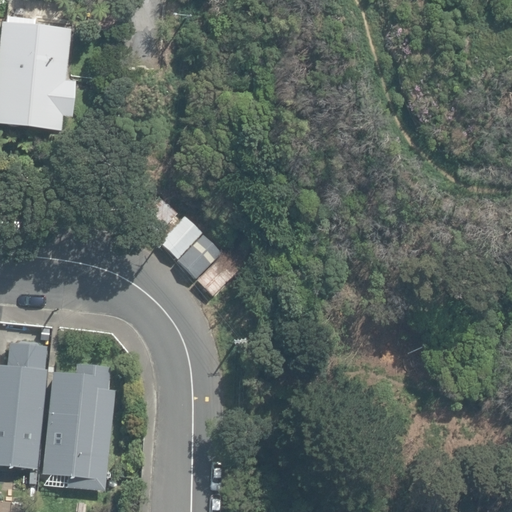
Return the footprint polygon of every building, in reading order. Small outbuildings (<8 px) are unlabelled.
[(0,35),(0,126),(59,133),(61,119),(70,120),(74,82),(65,81),(70,31),(31,26),(32,21),(7,18),(6,24),(1,23),(0,35)] [(143,229),(159,239),(175,216),(159,205),(143,229)] [(159,244),(176,259),(202,232),(184,217),(159,244)] [(179,259),(194,275),(220,253),(204,235),(179,259)] [(196,282),(211,298),(238,272),(222,256),(196,282)] [(215,299),(233,319),(263,292),(242,270),(215,299)] [(0,465),(34,468),(45,345),(7,342),(5,365),(0,364),(0,465)] [(68,490),(103,493),(113,364),(72,361),(71,374),(51,373),(43,473),(69,475),(68,490)] [(36,485),(37,472),(28,472),(27,484),(36,485)]
